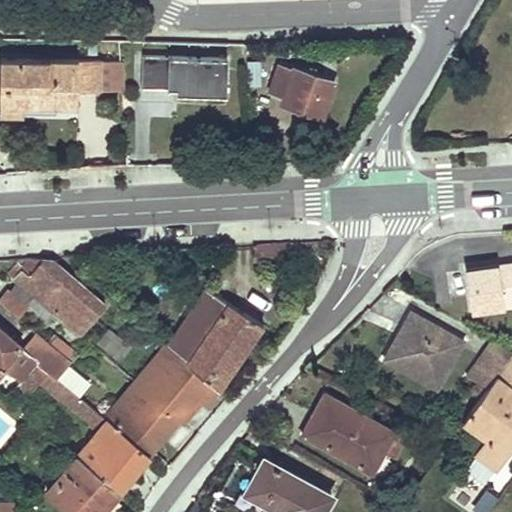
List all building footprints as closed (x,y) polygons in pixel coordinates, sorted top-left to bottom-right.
[(141,48),(140,84),(226,87),(227,51),(141,48)] [(122,91),(120,60),(99,60),(0,58),(0,113),(21,114),(21,103),(38,104),(55,105),(77,105),(77,90),(99,91),(122,91)] [(266,90),(274,92),(281,95),(278,103),(321,118),(333,82),(291,67),(290,69),(275,64),(266,90)] [(55,114),(55,105),(38,104),(21,103),(21,114),(55,114)] [(265,269),(276,269),(287,268),(287,243),(252,245),(252,259),(266,259),(265,269)] [(26,301),(35,309),(44,317),(48,313),(54,318),(58,314),(80,334),(104,307),(53,263),(27,259),(21,265),(16,261),(6,273),(16,281),(31,295),(26,301)] [(511,268),(502,270),(502,265),(466,270),(472,310),(511,304),(511,268)] [(26,301),(31,295),(16,281),(11,287),(26,301)] [(167,345),(218,390),(262,325),(206,289),(167,345)] [(0,303),(16,317),(20,312),(25,307),(5,290),(0,294),(0,303)] [(411,313),(392,348),(405,355),(398,368),(438,390),(465,341),(411,313)] [(55,379),(70,362),(48,344),(34,332),(21,348),(0,329),(0,374),(5,369),(20,382),(27,374),(36,363),(55,379)] [(118,360),(124,353),(129,347),(107,329),(96,341),(118,360)] [(56,336),(48,344),(70,362),(77,354),(56,336)] [(511,349),(493,340),(470,373),(489,387),(496,377),(511,355),(511,349)] [(105,420),(146,455),(194,395),(205,405),(218,390),(167,345),(105,420)] [(405,355),(392,348),(385,361),(398,368),(405,355)] [(511,387),(511,355),(496,377),(511,387)] [(117,491),(146,455),(105,420),(55,379),(36,363),(27,374),(96,433),(76,456),(117,491)] [(511,445),(511,387),(496,377),(489,387),(464,421),(488,439),(476,454),(496,468),(511,445)] [(324,394),(311,416),(325,424),(338,402),(324,394)] [(302,434),(336,453),(371,473),(384,449),(394,455),(403,438),(338,402),(325,424),(311,416),(302,434)] [(68,511),(99,511),(117,491),(76,456),(46,492),(68,511)] [(277,511),(320,511),(330,495),(263,458),(244,491),(279,510),(277,511)]
